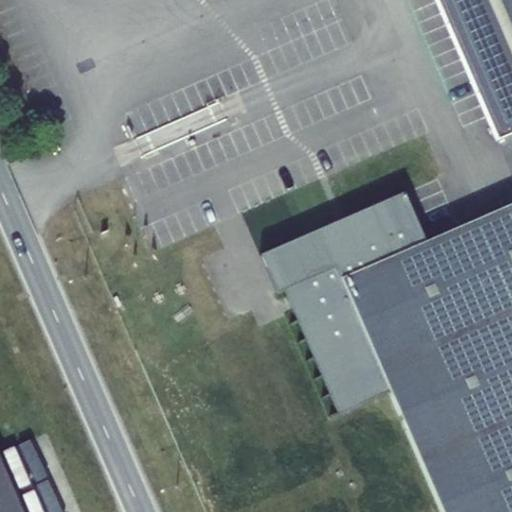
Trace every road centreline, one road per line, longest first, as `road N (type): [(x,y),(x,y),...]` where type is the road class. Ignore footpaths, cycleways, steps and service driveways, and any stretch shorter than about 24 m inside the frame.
road 1 (unknown): [(399,58),(422,107),(137,241)]
road 2 (secondary): [(0,193),(139,511)]
road 3 (unknown): [(115,181),(399,58)]
road 4 (unknown): [(302,0),(80,104)]
